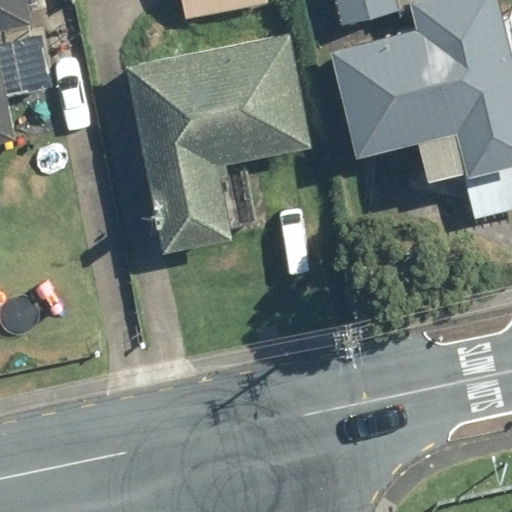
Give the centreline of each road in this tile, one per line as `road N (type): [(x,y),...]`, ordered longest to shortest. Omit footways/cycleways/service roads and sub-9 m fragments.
road 1 (residential): [(511,369),(240,432)]
road 2 (residential): [(240,432),(0,484)]
